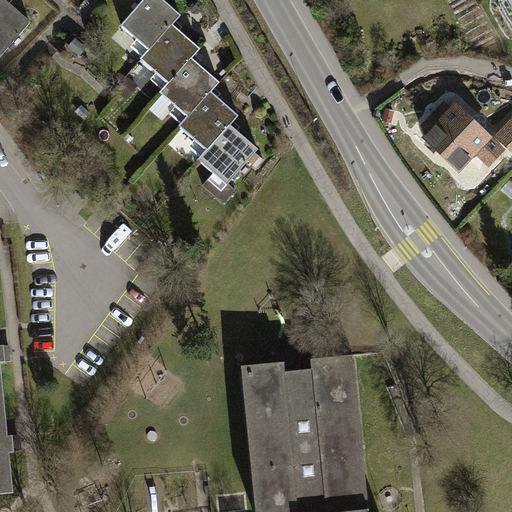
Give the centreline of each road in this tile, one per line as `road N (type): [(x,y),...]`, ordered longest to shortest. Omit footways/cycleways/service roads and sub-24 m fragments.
road 1 (tertiary): [(511,332),(420,241),(270,0)]
road 2 (residential): [(0,164),(94,276)]
